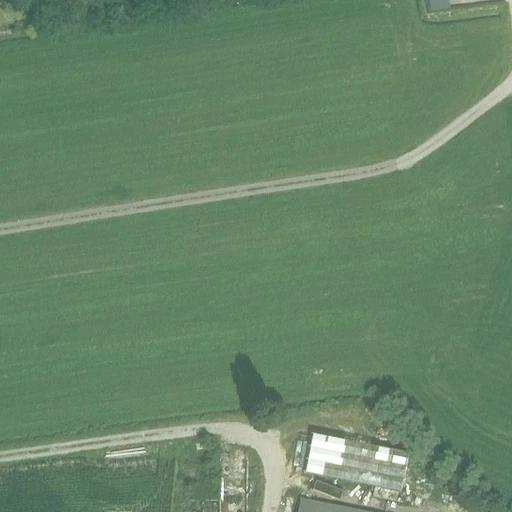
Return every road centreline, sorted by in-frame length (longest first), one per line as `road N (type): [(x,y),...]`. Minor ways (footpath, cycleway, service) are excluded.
road 1 (residential): [(0,229),(399,166)]
road 2 (residential): [(511,87),(399,166)]
